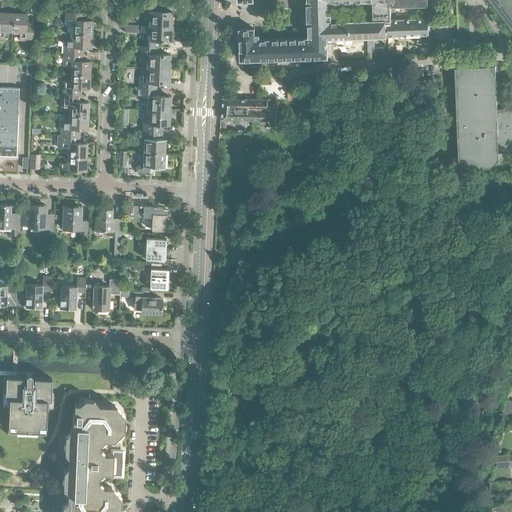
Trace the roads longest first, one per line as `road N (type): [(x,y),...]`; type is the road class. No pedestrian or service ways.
road 1 (residential): [(195,338),(0,330)]
road 2 (tertiary): [(200,188),(206,0)]
road 3 (residential): [(107,185),(113,0)]
road 4 (tertiary): [(179,511),(195,338)]
road 5 (tertiary): [(195,338),(200,188)]
